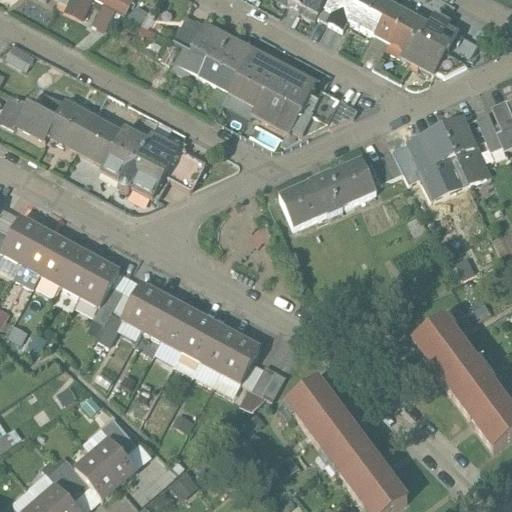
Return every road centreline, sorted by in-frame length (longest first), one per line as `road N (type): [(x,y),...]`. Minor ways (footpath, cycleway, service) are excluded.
road 1 (residential): [(497,511),(289,324),(128,237)]
road 2 (residential): [(276,173),(0,26)]
road 3 (residential): [(205,0),(413,111)]
road 4 (residential): [(128,237),(276,173)]
road 5 (residential): [(276,173),(413,111)]
road 6 (residential): [(128,237),(0,166)]
